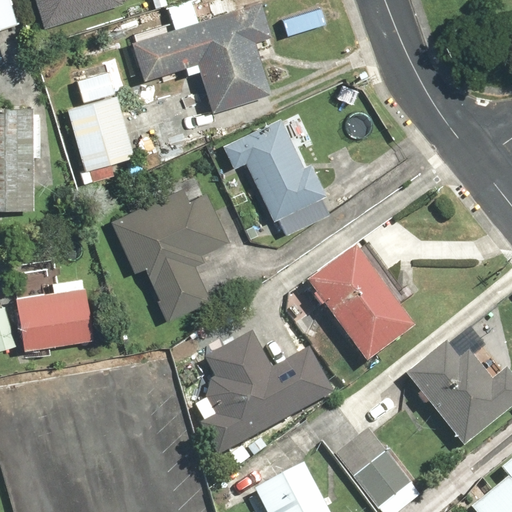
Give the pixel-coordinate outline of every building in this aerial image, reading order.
[(0,0),(0,29),(17,24),(9,0),(0,0)] [(32,0),(42,29),(125,4),(123,0),(32,0)] [(260,3),(130,43),(142,81),(195,64),(210,111),(269,92),(253,42),(271,37),(260,3)] [(109,72),(75,81),(81,102),(114,93),(109,72)] [(65,110),(83,172),(133,157),(115,96),(65,110)] [(0,210),(32,210),(32,108),(0,107),(0,210)] [(244,163),(271,221),(324,197),(309,164),(302,167),(280,118),(221,145),(232,169),(244,163)] [(183,187),(108,222),(132,273),(143,268),(158,300),(156,301),(165,321),(209,301),(193,266),(203,262),(201,256),(228,243),(204,191),(188,199),(183,187)] [(413,328),(354,249),(305,286),(364,365),(413,328)] [(83,287),(12,298),(20,350),(91,340),(83,287)] [(197,425),(215,458),(332,394),(307,349),(271,369),(250,332),(201,359),(212,379),(208,381),(203,399),(213,417),(197,425)] [(444,343),(403,376),(462,449),(511,408),(511,378),(505,369),(490,381),(467,353),(458,360),(444,343)] [(367,431),(334,456),(376,511),(397,511),(418,497),(367,431)] [(507,478),(469,510),(470,511),(511,511),(511,460),(500,470),(507,478)] [(326,511),(302,466),(250,492),(260,511),(326,511)]
